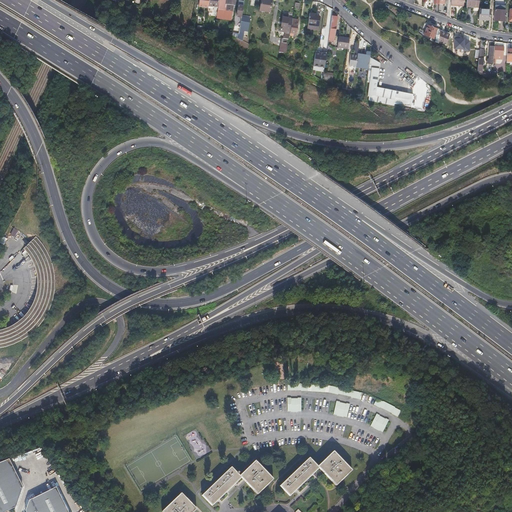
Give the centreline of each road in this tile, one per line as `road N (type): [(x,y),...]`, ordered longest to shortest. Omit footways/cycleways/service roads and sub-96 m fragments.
road 1 (motorway): [(0,80),(39,147),(80,255),(127,299),(161,304),(212,296),(511,138)]
road 2 (motorway): [(375,184),(243,248),(159,273),(118,263),(89,223),(87,194),(111,157),(130,146),(169,146),(261,189)]
road 3 (motorway): [(23,411),(258,323),(319,313),(422,340),(511,397)]
road 4 (motorway): [(511,107),(455,132),(388,146),(314,140),(223,103),(44,0)]
road 5 (trunk): [(117,364),(511,140)]
road 6 (trunk): [(375,184),(104,318),(0,410)]
road 7 (motorway): [(117,364),(511,179)]
road 8 (motorway): [(347,218),(12,0)]
road 9 (motorway): [(261,189),(511,377)]
road 10 (motorway): [(0,17),(261,189)]
road 11 (motorway): [(511,344),(347,218)]
road 12 (motorway): [(511,304),(491,300),(347,218)]
road 13 (trunk): [(511,114),(375,184)]
road 14 (residential): [(327,0),(431,84)]
road 15 (residential): [(511,38),(389,0)]
